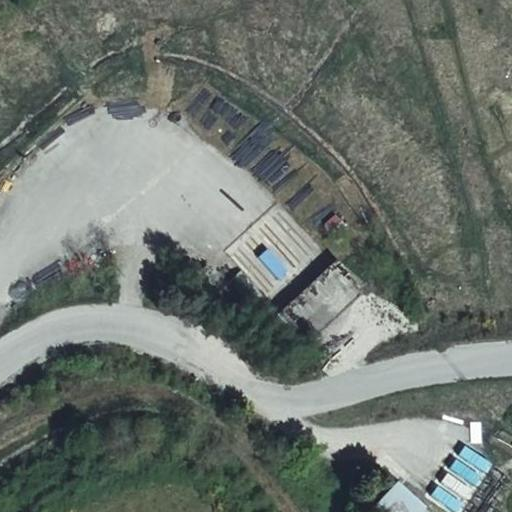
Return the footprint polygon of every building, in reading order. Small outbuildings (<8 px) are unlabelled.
[(170,146),(192,124),(183,116),(161,137),(170,146)] [(145,171),(167,148),(158,139),(136,161),(145,171)] [(323,225),(333,237),(344,227),(334,215),(323,225)] [(292,266),(314,245),(287,217),(265,237),(292,266)] [(280,310),(305,341),(362,295),(336,264),(280,310)] [(49,269),(24,288),(32,298),(56,279),(49,269)] [(211,332),(227,346),(235,338),(219,324),(211,332)] [(270,441),(284,457),(293,449),(279,433),(270,441)] [(366,463),(350,477),(358,486),(374,472),(366,463)]
